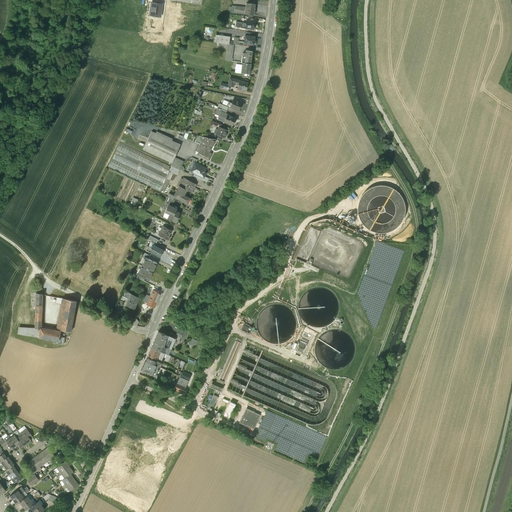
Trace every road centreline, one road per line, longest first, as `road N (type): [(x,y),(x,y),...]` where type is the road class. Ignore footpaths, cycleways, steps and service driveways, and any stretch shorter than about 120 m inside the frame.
road 1 (track): [(326,511),(378,408),(434,243),(423,186),(371,88),(366,0)]
road 2 (tertiary): [(273,0),(251,109),(90,474)]
road 3 (track): [(306,511),(359,407),(413,261),(416,219),(386,161)]
